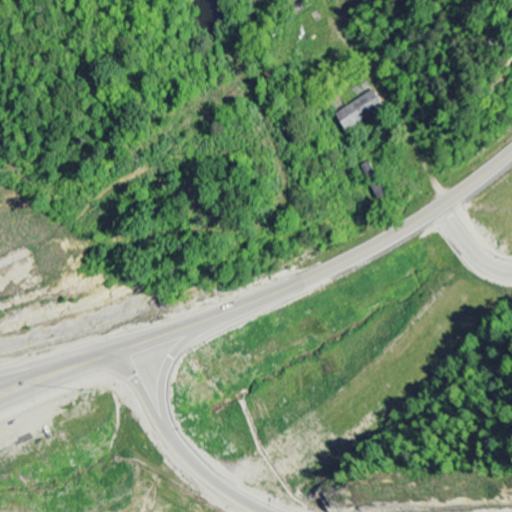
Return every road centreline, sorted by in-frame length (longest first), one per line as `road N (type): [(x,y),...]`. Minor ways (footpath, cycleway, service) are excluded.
road 1 (secondary): [(0,392),(301,283),(404,230),(511,150)]
road 2 (motorway): [(254,511),(218,492),(169,445),(122,348)]
road 3 (motorway): [(169,445),(165,373),(184,346),(250,303)]
